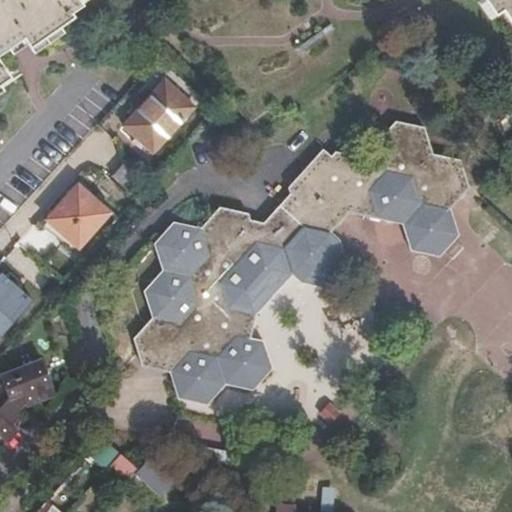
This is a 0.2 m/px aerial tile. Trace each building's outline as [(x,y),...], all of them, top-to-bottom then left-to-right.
[(0,0),(0,98),(20,84),(5,63),(32,43),(39,54),(83,23),(80,17),(93,9),(88,2),(90,0),(0,0)] [(511,0),(482,0),(495,18),(504,13),(511,24),(511,0)] [(193,108),(165,82),(124,128),(151,154),(193,108)] [(463,184),(456,156),(428,152),(420,125),(389,119),(370,139),(373,147),(363,158),(330,151),(326,155),(319,148),(282,186),(282,191),(256,219),(245,217),(243,209),(214,203),(193,226),(171,221),(151,242),(157,266),(138,285),(144,312),(125,332),(132,360),(160,368),(168,392),(196,401),(216,380),(243,388),(263,366),(255,339),(243,336),(247,313),(284,274),(292,280),(319,286),(341,262),(332,236),(325,229),(342,211),(397,219),(409,250),(438,256),(454,236),(445,205),(463,184)] [(137,199),(148,187),(121,163),(111,174),(137,199)] [(105,214),(76,188),(46,222),(75,249),(105,214)] [(0,334),(30,300),(0,273),(0,334)] [(55,395),(45,361),(3,372),(9,393),(6,396),(4,394),(0,398),(0,431),(0,432),(8,439),(18,428),(14,423),(24,413),(21,408),(28,401),(33,399),(35,403),(55,395)] [(102,440),(88,456),(106,471),(120,455),(102,440)] [(154,454),(138,471),(155,486),(170,469),(154,454)] [(120,455),(106,471),(123,487),(134,476),(138,471),(120,455)] [(170,469),(155,486),(151,491),(157,496),(177,475),(170,469)] [(155,486),(138,471),(134,476),(151,491),(155,486)]
